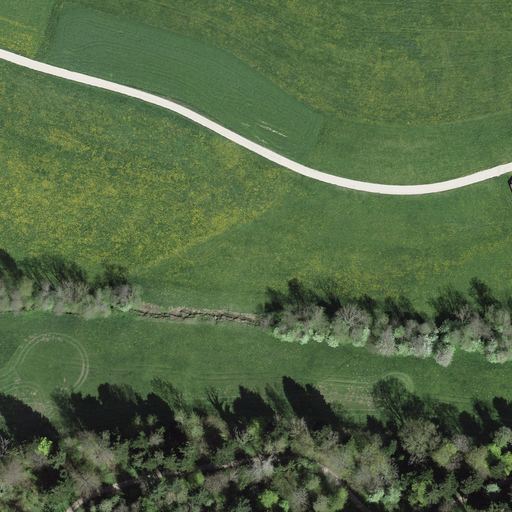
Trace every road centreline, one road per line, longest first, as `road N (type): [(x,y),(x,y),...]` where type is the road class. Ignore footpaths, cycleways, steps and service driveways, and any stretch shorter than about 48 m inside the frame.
road 1 (track): [(511,166),(421,189),(340,182),(165,103),(0,53)]
road 2 (track): [(66,511),(79,498),(152,475),(267,459),(315,464),(364,511)]
